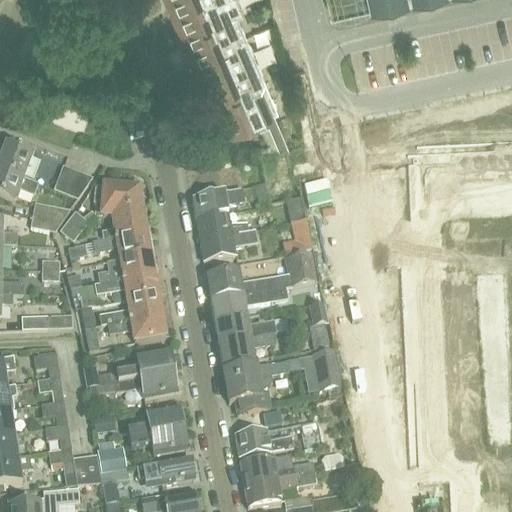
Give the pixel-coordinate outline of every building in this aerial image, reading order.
[(167,0),(193,60),(225,135),(277,112),(266,85),(234,11),(240,8),(236,0),(167,0)] [(326,0),(329,13),(388,0),(326,0)] [(5,148),(0,161),(0,172),(23,181),(35,151),(20,146),(17,152),(5,148)] [(65,197),(74,174),(63,169),(54,193),(65,197)] [(511,170),(434,174),(436,220),(511,216),(511,170)] [(36,186),(23,181),(0,172),(0,199),(14,205),(18,195),(31,200),(36,186)] [(74,174),(65,197),(78,202),(92,181),(74,174)] [(142,198),(131,188),(126,188),(122,190),(120,190),(120,187),(106,186),(105,189),(103,189),(103,193),(95,192),(94,206),(97,206),(96,219),(112,221),(111,220),(115,216),(142,211),(141,208),(143,203),(142,198)] [(266,209),(262,189),(254,190),(259,210),(266,209)] [(243,207),(242,203),(240,193),(192,202),(196,223),(227,217),(226,210),(243,207)] [(32,219),(63,224),(70,214),(34,208),(32,219)] [(106,244),(146,237),(144,226),(146,221),(146,216),(142,213),(142,211),(115,216),(111,220),(112,221),(113,231),(104,233),(106,244)] [(305,224),(303,214),(290,217),(292,227),(305,224)] [(248,236),(248,235),(246,226),(229,229),(227,217),(196,223),(200,244),(248,236)] [(74,218),(65,229),(79,239),(87,229),(86,228),(74,218)] [(55,236),(63,224),(32,219),(30,232),(55,236)] [(2,236),(2,223),(0,223),(0,248),(1,249),(17,249),(17,236),(2,236)] [(297,257),(312,254),(305,224),(292,227),(297,257)] [(79,239),(65,229),(58,238),(72,248),(79,239)] [(203,266),(234,260),(233,251),(260,246),(258,233),(248,235),(248,236),(200,244),(203,266)] [(119,263),(150,257),(150,256),(152,252),(151,247),(147,243),(146,237),(106,244),(93,247),(95,256),(117,252),(119,263)] [(83,249),(66,252),(68,261),(84,258),(83,249)] [(100,287),(153,278),(152,272),(155,267),(154,262),(150,259),(150,257),(119,263),(107,265),(109,276),(99,278),(100,287)] [(289,290),(315,286),(310,257),(284,261),(289,290)] [(41,273),(58,273),(58,263),(41,263),(41,273)] [(0,286),(1,273),(0,273),(0,298),(23,299),(24,286),(0,286)] [(58,273),(41,273),(41,284),(58,284),(58,273)] [(259,295),(270,293),(268,282),(240,287),(238,276),(206,282),(210,304),(259,295)] [(79,277),(66,279),(69,293),(71,293),(81,291),(79,277)] [(475,277),(440,279),(441,302),(476,300),(475,277)] [(126,304),(157,298),(157,297),(159,292),(158,287),(155,284),(153,278),(100,287),(92,289),(94,298),(124,293),(126,304)] [(81,291),(71,293),(73,302),(80,300),(82,312),(89,311),(96,309),(94,298),(92,289),(81,291)] [(246,319),(244,309),(284,302),(283,291),(270,293),(259,295),(210,304),(214,325),(246,319)] [(23,299),(0,298),(0,310),(0,309),(13,310),(13,299),(23,299)] [(100,330),(108,328),(161,319),(160,313),(162,308),(161,303),(157,299),(157,298),(126,304),(128,315),(98,320),(100,330)] [(476,300),(441,302),(442,324),(477,322),(476,300)] [(324,306),(307,309),(311,329),(323,327),(328,326),(324,306)] [(84,332),(94,331),(90,312),(80,314),(84,332)] [(44,332),(72,331),(71,319),(44,320),(44,332)] [(161,319),(108,328),(109,337),(132,334),(134,345),(165,340),(164,338),(166,333),(166,328),(162,324),(161,319)] [(246,319),(214,325),(218,346),(272,336),(275,335),(273,322),(247,326),(246,319)] [(477,322),(442,324),(443,346),(478,344),(477,322)] [(311,329),(307,330),(312,353),(328,350),(323,327),(311,329)] [(94,331),(84,332),(88,356),(98,355),(94,331)] [(218,346),(222,368),(254,362),(251,351),(274,347),(272,336),(218,346)] [(478,344),(443,346),(444,368),(479,366),(478,344)] [(172,360),(169,359),(168,355),(136,361),(138,372),(111,377),(113,386),(172,376),(170,368),(173,366),(172,360)] [(333,355),(310,359),(316,394),(339,390),(333,355)] [(50,383),(60,381),(56,357),(33,361),(35,373),(48,371),(50,383)] [(0,390),(7,389),(5,377),(14,375),(11,360),(0,361),(0,390)] [(263,414),(259,392),(265,391),(271,385),(270,380),(286,377),(284,366),(270,369),(270,367),(256,370),(223,375),(229,406),(234,405),(237,419),(263,414)] [(479,366),(444,368),(445,390),(480,388),(479,366)] [(176,385),(173,384),(172,376),(113,386),(86,391),(87,400),(112,396),(112,397),(142,391),(144,402),(175,396),(175,392),(177,390),(176,385)] [(53,407),(64,405),(60,381),(50,383),(37,385),(39,396),(51,394),(53,407)] [(0,414),(11,413),(14,412),(12,400),(17,400),(15,388),(7,389),(0,390),(0,414)] [(480,388),(445,390),(446,410),(481,408),(480,388)] [(57,430),(67,429),(64,405),(53,407),(41,408),(43,420),(55,418),(57,430)] [(481,408),(446,410),(447,430),(482,428),(481,408)] [(128,442),(182,433),(180,425),(183,423),(182,417),(179,416),(178,412),(146,418),(148,429),(126,433),(128,442)] [(0,439),(14,437),(11,417),(11,413),(0,414),(0,439)] [(281,415),(263,418),(265,431),(283,428),(281,415)] [(112,416),(91,420),(94,436),(114,432),(112,416)] [(482,428),(447,430),(448,451),(483,449),(482,428)] [(61,454),(71,452),(67,429),(57,430),(44,432),(46,444),(59,442),(61,454)] [(182,433),(128,442),(130,452),(152,448),(154,459),(185,453),(185,449),(187,447),(186,442),(183,441),(182,433)] [(291,440),(268,444),(266,434),(235,439),(238,462),(293,452),(291,440)] [(0,463),(18,461),(14,437),(0,439),(0,463)] [(111,445),(96,448),(100,476),(118,473),(115,452),(112,452),(111,445)] [(71,452),(61,454),(48,456),(50,465),(50,472),(63,470),(65,491),(102,487),(97,458),(73,462),(71,452)] [(0,463),(0,488),(22,485),(20,474),(30,473),(28,459),(18,461),(0,463)] [(194,472),(191,470),(190,462),(136,471),(138,482),(159,478),(161,489),(193,483),(193,479),(194,477),(194,472)] [(312,467),(275,473),(273,462),(239,468),(243,489),(309,478),(314,477),(312,467)] [(365,496),(360,469),(350,470),(350,473),(342,485),(342,487),(355,496),(355,498),(365,496)] [(124,472),(100,476),(102,490),(126,486),(124,472)] [(278,494),(311,488),(316,487),(314,477),(309,478),(243,489),(247,511),(280,505),(278,494)] [(58,511),(59,511),(79,509),(78,495),(44,498),(44,504),(10,507),(9,511),(58,511)] [(200,511),(200,509),(197,507),(196,498),(167,503),(166,499),(141,503),(142,511),(200,511)] [(355,511),(353,498),(333,502),(334,511),(355,511)] [(312,506),(312,509),(312,511),(334,511),(333,502),(312,506)] [(511,511),(511,503),(479,505),(479,511),(511,511)]
